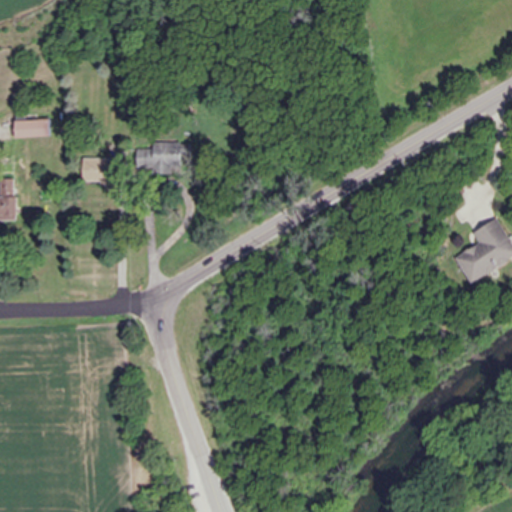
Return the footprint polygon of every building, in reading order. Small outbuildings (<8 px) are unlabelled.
[(55,121),(17,121),(17,138),(55,138),(55,121)] [(153,145),(153,171),(182,171),(182,145),(153,145)] [(85,159),(85,183),(121,183),(121,159),(85,159)] [(0,197),(0,221),(19,221),(19,179),(9,179),(9,198),(0,197)] [(511,264),(511,237),(502,220),(477,234),(483,246),(460,258),(474,285),(511,264)]
